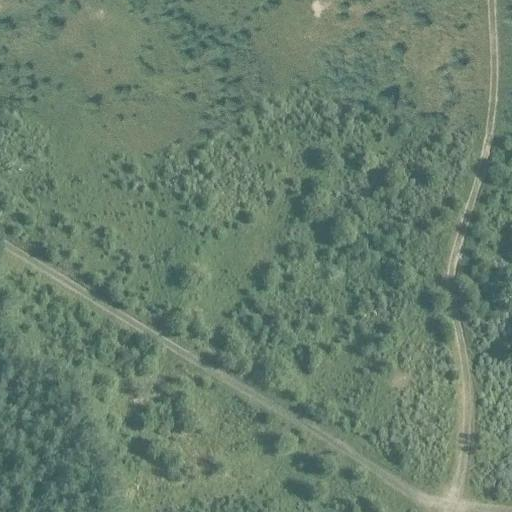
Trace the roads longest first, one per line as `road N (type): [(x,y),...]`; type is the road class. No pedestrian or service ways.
road 1 (track): [(0,242),(300,428),(452,506),(511,507)]
road 2 (track): [(452,511),(459,451),(454,318),(499,63),(489,0)]
